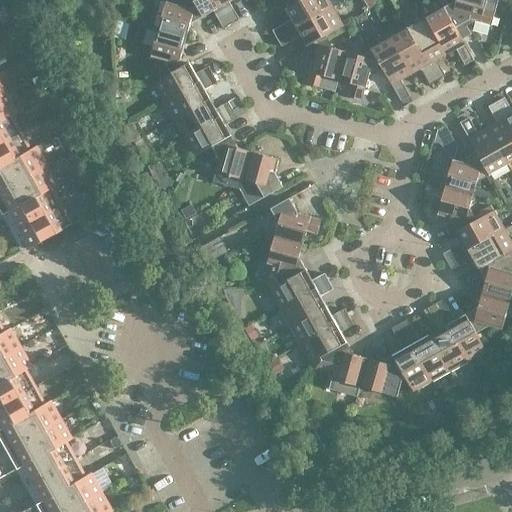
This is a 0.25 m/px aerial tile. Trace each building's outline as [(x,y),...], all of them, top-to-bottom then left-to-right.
[(189,24),(201,17),(192,0),(191,0),(180,6),(166,2),(158,30),(186,38),(189,24)] [(223,30),(231,25),(216,0),(192,0),(201,17),(202,17),(202,18),(213,12),(223,30)] [(233,0),(216,0),(231,25),(238,20),(229,2),(233,0)] [(278,38),(333,7),(329,0),(302,0),(286,9),(285,10),(291,20),(273,30),(278,38)] [(280,0),(286,9),(302,0),(280,0)] [(456,0),(456,1),(444,8),(460,38),(469,33),(463,22),(467,20),(491,26),(497,0),(456,0)] [(306,47),(307,47),(335,31),(344,26),(333,7),(278,38),(282,47),(300,36),(306,47)] [(473,61),(460,38),(444,8),(425,19),(446,56),(455,50),(464,66),(473,61)] [(436,61),(446,56),(425,19),(407,28),(437,81),(445,77),(436,61)] [(429,86),(437,81),(407,28),(389,38),(410,75),(420,70),(429,86)] [(182,52),(186,38),(158,30),(150,58),(163,61),(171,74),(189,64),(182,52)] [(332,49),(328,40),(337,34),(335,31),(307,47),(313,59),(310,73),(306,84),(335,92),(338,80),(346,52),(332,49)] [(401,81),(410,75),(389,38),(371,49),(371,50),(381,69),(382,68),(400,102),(410,97),(401,81)] [(368,76),(381,69),(371,50),(359,56),(346,52),(338,80),(350,84),(347,97),(361,101),(368,76)] [(163,103),(212,75),(208,67),(196,74),(190,63),(189,64),(171,74),(152,85),(163,103)] [(205,90),(217,83),(212,75),(163,103),(172,121),(210,100),(205,90)] [(130,100),(130,87),(118,87),(118,100),(130,100)] [(0,120),(16,111),(6,93),(0,96),(0,120)] [(511,112),(504,98),(496,103),(511,131),(511,112)] [(183,139),(232,111),(227,103),(216,109),(210,100),(172,121),(183,139)] [(508,166),(511,163),(511,131),(496,103),(488,107),(497,123),(487,129),(508,166)] [(0,143),(20,132),(11,115),(16,112),(16,111),(0,120),(0,143)] [(225,125),(237,119),(232,111),(183,139),(193,157),(211,147),(230,137),(231,136),(225,125)] [(508,166),(487,129),(477,134),(468,118),(459,123),(476,153),(489,176),(507,166),(508,166)] [(20,132),(0,143),(0,167),(36,148),(35,147),(30,150),(20,132)] [(230,137),(211,147),(219,160),(213,180),(213,182),(240,189),(251,152),(244,151),(237,149),(230,137)] [(0,191),(5,189),(46,166),(36,148),(0,167),(0,191)] [(283,188),(274,173),(278,160),(251,152),(240,189),(250,206),(283,188)] [(477,183),(489,176),(476,153),(459,162),(453,160),(445,188),(473,196),(477,183)] [(0,215),(15,207),(56,184),(46,166),(5,189),(0,191),(0,215)] [(9,234),(25,225),(61,205),(51,188),(57,185),(56,184),(15,207),(0,215),(0,216),(2,220),(9,234)] [(469,209),(473,196),(445,188),(437,216),(450,219),(457,232),(476,221),(469,209)] [(274,237),(302,245),(306,232),(316,235),(321,220),(298,213),(289,199),(270,210),(278,224),(274,237)] [(25,250),(34,245),(35,244),(36,244),(59,231),(59,230),(71,224),(61,205),(25,225),(9,234),(19,252),(25,249),(25,250)] [(447,263),(504,230),(494,211),(476,221),(457,232),(463,242),(451,250),(442,254),(447,263)] [(478,270),(511,251),(511,250),(511,244),(504,230),(447,263),(451,271),(472,259),(478,270)] [(302,245),(274,237),(266,235),(258,263),(274,267),(269,284),(272,289),(306,270),(299,258),(302,245)] [(511,273),(510,273),(511,268),(511,267),(511,252),(511,251),(478,270),(485,282),(482,295),(509,303),(511,292),(511,273)] [(279,310),(328,282),(324,274),(312,280),(306,270),(272,289),(268,291),(279,310)] [(321,297),(333,290),(328,282),(279,310),(289,328),(327,306),(321,297)] [(502,330),(509,303),(482,295),(478,308),(465,315),(476,334),(489,327),(502,330)] [(476,334),(465,315),(454,321),(443,300),(435,304),(468,362),(486,352),(476,334)] [(449,372),(468,362),(435,304),(427,309),(438,330),(429,335),(449,372)] [(344,309),(332,316),(327,306),(289,328),(299,346),(348,317),(344,309)] [(341,332),(353,326),(348,317),(299,346),(309,364),(313,362),(347,344),(341,332)] [(449,372),(429,335),(419,341),(407,320),(399,324),(431,382),(449,372)] [(413,393),(431,382),(399,324),(391,329),(402,350),(392,356),(405,379),(413,393)] [(251,341),(258,337),(251,326),(245,330),(251,341)] [(0,358),(19,347),(9,329),(3,332),(0,333),(0,358)] [(356,397),(367,359),(353,355),(347,344),(313,362),(316,367),(333,372),(329,390),(356,397)] [(0,383),(25,370),(31,367),(19,347),(0,358),(0,383)] [(401,382),(405,379),(392,356),(380,363),(367,359),(356,397),(359,387),(396,398),(401,382)] [(0,405),(34,387),(25,370),(0,383),(0,405)] [(0,428),(9,424),(44,404),(34,387),(0,405),(0,428)] [(0,446),(3,452),(19,443),(60,420),(49,401),(44,404),(9,424),(0,428),(0,446)] [(14,471),(30,462),(65,442),(71,439),(60,420),(19,443),(3,452),(14,471)] [(24,488),(40,479),(75,460),(65,442),(30,462),(14,471),(16,475),(24,488)] [(33,505),(49,496),(84,477),(75,460),(40,479),(24,488),(33,505)] [(36,511),(66,511),(101,493),(90,474),(84,477),(49,496),(33,505),(36,511)] [(109,511),(111,511),(101,493),(66,511),(109,511)]
